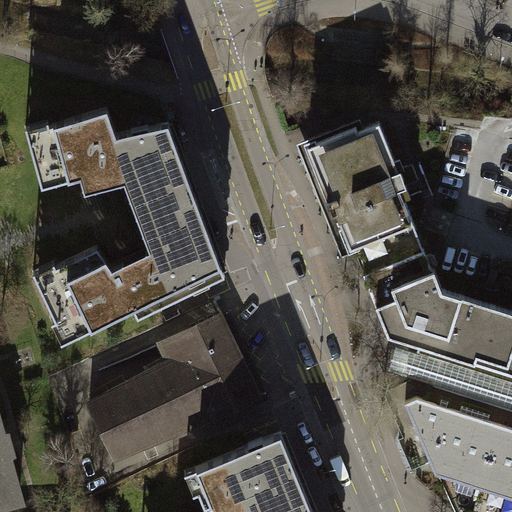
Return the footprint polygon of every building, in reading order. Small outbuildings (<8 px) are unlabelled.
[(50,131),(29,136),(42,184),(79,172),(84,188),(124,175),(149,246),(112,264),(97,243),(56,264),(59,270),(39,281),(56,315),(62,312),(74,334),(132,305),(138,316),(225,272),(169,122),(117,132),(107,108),(47,123),(50,131)] [(369,269),(424,248),(401,187),(414,182),(407,164),(398,168),(378,117),(308,145),(322,180),(319,181),(329,205),(333,203),(350,247),(359,244),(369,269)] [(369,269),(363,272),(387,334),(511,372),(511,310),(443,288),(435,267),(432,268),(424,248),(369,269)] [(163,356),(85,401),(112,460),(216,419),(263,397),(251,372),(222,311),(156,342),(163,356)] [(511,381),(397,345),(388,370),(433,384),(511,409),(511,381)] [(405,400),(436,471),(454,511),(511,511),(511,409),(433,384),(429,399),(417,395),(405,400)] [(0,501),(19,497),(0,425),(0,501)] [(315,511),(281,429),(190,470),(209,511),(235,511),(243,509),(244,511),(315,511)]
